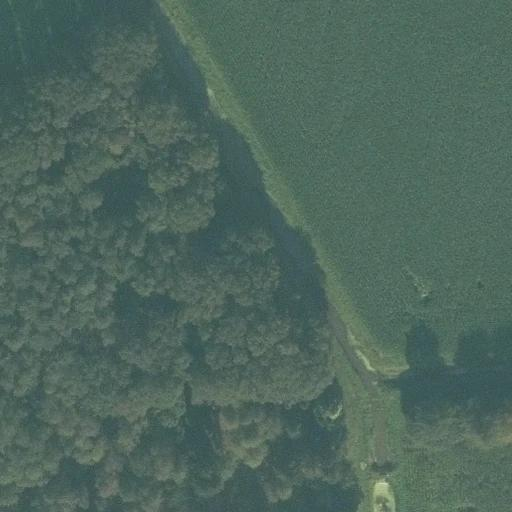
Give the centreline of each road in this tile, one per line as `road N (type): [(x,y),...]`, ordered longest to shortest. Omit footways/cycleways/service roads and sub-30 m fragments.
road 1 (track): [(130,0),(357,401),(363,476)]
road 2 (track): [(511,384),(398,399),(408,470)]
